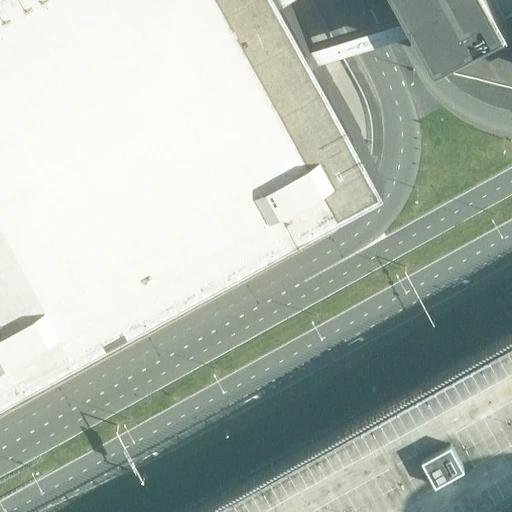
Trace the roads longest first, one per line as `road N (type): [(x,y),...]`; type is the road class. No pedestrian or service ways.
road 1 (secondary): [(12,511),(511,236)]
road 2 (primary): [(350,14),(396,102),(402,126),(392,182),(362,229),(290,272),(258,304)]
road 3 (primary): [(258,304),(0,450)]
road 4 (secondary): [(511,182),(310,293),(258,304)]
road 5 (secondary): [(511,126),(473,119),(448,100),(386,0)]
